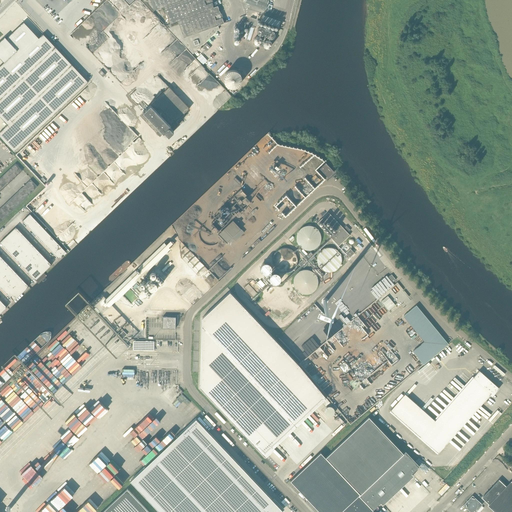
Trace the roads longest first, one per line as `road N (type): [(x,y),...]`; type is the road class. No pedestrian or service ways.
road 1 (unclassified): [(305,511),(192,392),(186,329),(193,307),(325,191)]
road 2 (unclassified): [(511,380),(415,296),(342,199),(325,191)]
road 3 (unknown): [(31,487),(10,466),(12,454),(111,367)]
road 4 (unknown): [(31,487),(120,414),(133,390)]
road 5 (unknown): [(32,0),(122,93)]
road 6 (unknown): [(333,383),(357,397),(401,366),(403,351),(383,332)]
